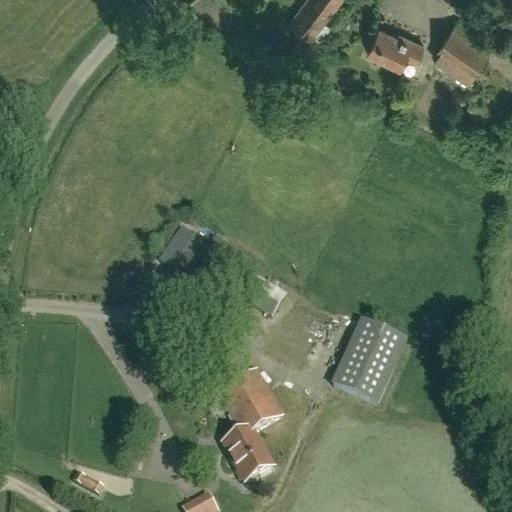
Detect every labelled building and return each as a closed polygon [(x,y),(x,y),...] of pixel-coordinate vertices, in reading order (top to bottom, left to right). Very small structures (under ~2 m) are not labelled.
[(338,2),(335,0),(308,0),(290,23),(310,39),(328,16),(327,16),(338,2)] [(458,22),(433,59),(468,83),(493,47),(458,22)] [(400,69),(405,58),(416,63),(424,47),(398,34),(396,38),(378,29),(367,53),(400,69)] [(194,238),(160,287),(204,318),(238,269),(194,238)] [(273,320),(285,299),(249,277),(236,299),(273,320)] [(297,371),(320,328),(287,311),(264,353),(297,371)] [(329,387),(378,408),(407,341),(358,320),(329,387)] [(282,420),(256,373),(218,395),(217,395),(241,438),(223,447),(245,486),(272,470),(253,436),(282,420)] [(73,484),(99,498),(104,489),(78,475),(73,484)] [(216,511),(209,494),(180,506),(182,511),(216,511)]
